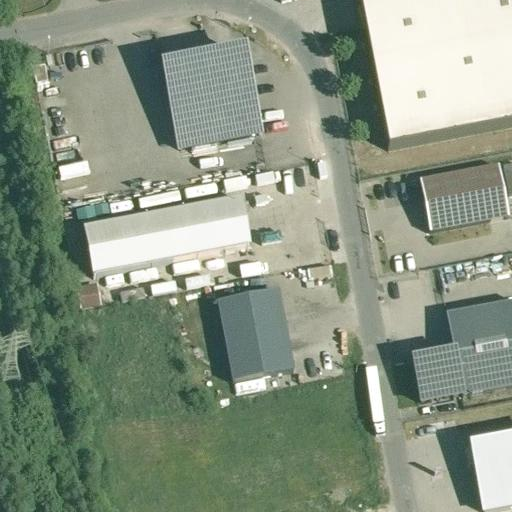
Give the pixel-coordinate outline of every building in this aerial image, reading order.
[(511,127),(511,0),(357,0),(387,151),(511,127)] [(244,56),(165,72),(165,75),(157,77),(159,92),(168,90),(181,152),(260,136),(244,56)] [(46,68),(34,70),(37,86),(49,84),(46,68)] [(499,169),(420,184),(430,235),(509,220),(499,169)] [(239,202),(84,232),(93,281),(249,251),(239,202)] [(278,296),(216,309),(232,388),(294,376),(278,296)] [(511,305),(446,319),(453,356),(462,398),(462,400),(511,390),(511,305)] [(462,398),(453,356),(420,363),(414,370),(421,406),(462,398)] [(511,441),(470,450),(482,511),(498,511),(511,509),(511,441)]
